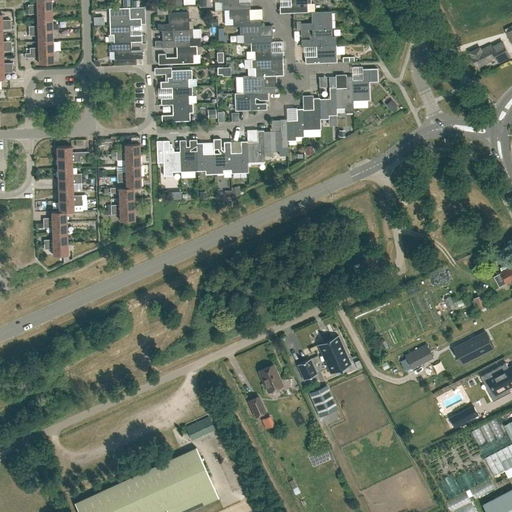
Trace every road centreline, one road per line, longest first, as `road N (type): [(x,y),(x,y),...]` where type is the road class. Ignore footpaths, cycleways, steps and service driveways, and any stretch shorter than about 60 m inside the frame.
road 1 (unclassified): [(0,453),(391,276),(400,263),(381,163)]
road 2 (tertiary): [(0,335),(381,163)]
road 3 (residential): [(290,68),(291,92),(241,127),(152,130)]
road 4 (tertiary): [(440,128),(418,76),(424,20),(414,0)]
